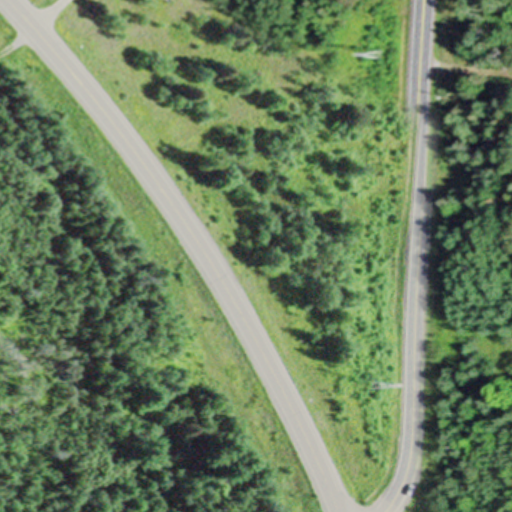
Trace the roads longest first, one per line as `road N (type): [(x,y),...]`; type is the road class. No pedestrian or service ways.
road 1 (secondary): [(334,511),(266,360),(181,216),(8,0)]
road 2 (tertiary): [(378,511),(406,454),(430,0)]
